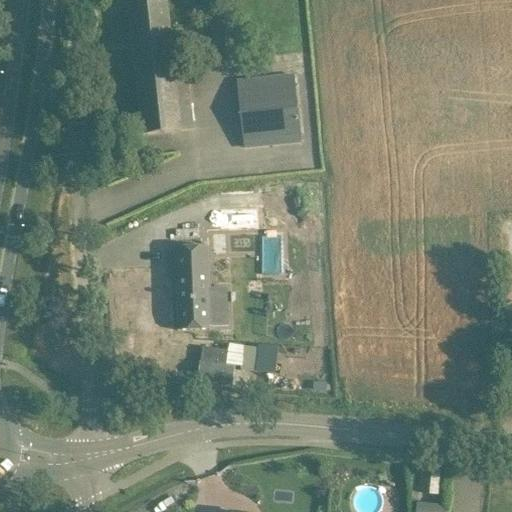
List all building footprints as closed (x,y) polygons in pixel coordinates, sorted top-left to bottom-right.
[(166,0),(164,0),(148,2),(129,4),(143,136),(192,131),(182,30),(170,31),(166,0)] [(240,61),(235,14),(209,17),(214,64),(240,61)] [(257,79),(237,81),(245,148),(302,142),(295,75),(257,79)] [(258,209),(219,210),(220,231),(259,230),(258,209)] [(209,248),(175,249),(178,331),(212,330),(209,248)] [(241,371),(257,372),(260,349),(244,347),(241,371)] [(203,348),(201,362),(198,383),(232,388),(235,366),(227,365),(229,352),(203,348)]
